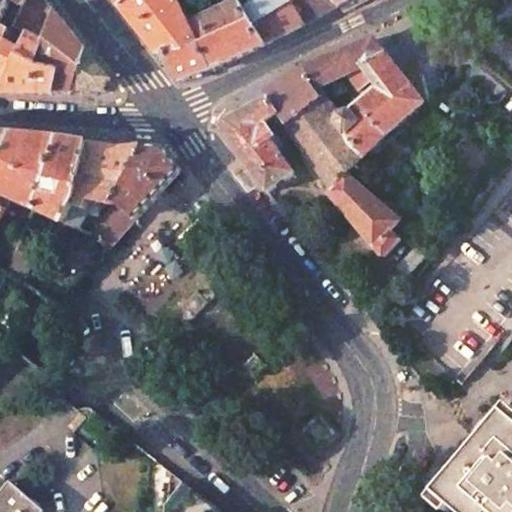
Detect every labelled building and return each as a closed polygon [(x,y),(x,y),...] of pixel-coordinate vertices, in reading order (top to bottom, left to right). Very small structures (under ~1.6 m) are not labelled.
[(36,61),(54,9),(46,0),(22,0),(21,3),(0,38),(0,90),(0,91),(54,90),(60,69),(36,61)] [(16,0),(0,0),(0,38),(21,3),(16,0)] [(175,74),(177,80),(213,65),(190,22),(179,0),(130,0),(121,6),(155,48),(175,74)] [(265,41),(237,0),(223,0),(227,5),(190,22),(213,65),(265,41)] [(237,0),(265,41),(339,2),(337,0),(237,0)] [(54,90),(71,90),(72,88),(85,48),(76,37),(54,9),(36,61),(60,69),(54,90)] [(347,73),(364,66),(385,51),(373,37),(300,67),(317,89),(347,73)] [(85,48),(72,88),(103,90),(108,77),(85,48)] [(366,99),(351,111),(361,119),(365,116),(385,135),(425,101),(385,51),(364,66),(379,86),(366,99)] [(379,86),(364,66),(347,73),(366,99),(379,86)] [(286,123),(322,97),(317,89),(300,67),(263,90),(267,96),(278,112),(286,123)] [(278,112),(267,96),(226,119),(223,134),(269,192),(293,173),(294,168),(262,124),(278,112)] [(331,187),(346,172),(364,156),(336,118),(322,97),(286,123),(314,163),(331,187)] [(339,112),(336,118),(364,156),(385,135),(365,116),(361,119),(351,111),(348,109),(339,112)] [(511,129),(507,125),(496,140),(511,154),(511,153),(511,129)] [(0,160),(14,132),(0,131),(0,160)] [(35,209),(60,137),(39,135),(14,132),(0,160),(0,205),(2,207),(8,196),(35,209)] [(78,197),(89,141),(77,140),(60,137),(35,209),(65,223),(78,197)] [(118,199),(142,145),(123,147),(109,145),(89,141),(78,197),(65,223),(81,230),(91,210),(91,198),(116,201),(118,199)] [(142,145),(118,199),(137,218),(159,194),(182,169),(165,147),(142,145)] [(374,245),(384,255),(402,236),(390,227),(399,220),(404,211),(399,204),(383,197),(380,201),(346,172),(331,187),(378,241),(374,245)] [(511,322),(511,185),(396,325),(430,354),(463,381),(511,322)] [(118,199),(116,201),(92,236),(107,249),(121,235),(137,218),(118,199)] [(419,239),(395,265),(406,275),(430,250),(419,239)] [(43,247),(23,240),(10,275),(23,283),(43,247)] [(465,452),(433,488),(460,511),(511,511),(511,414),(503,407),(465,452)] [(223,511),(172,470),(167,511),(223,511)] [(0,511),(33,511),(40,505),(10,479),(0,491),(0,511)]
